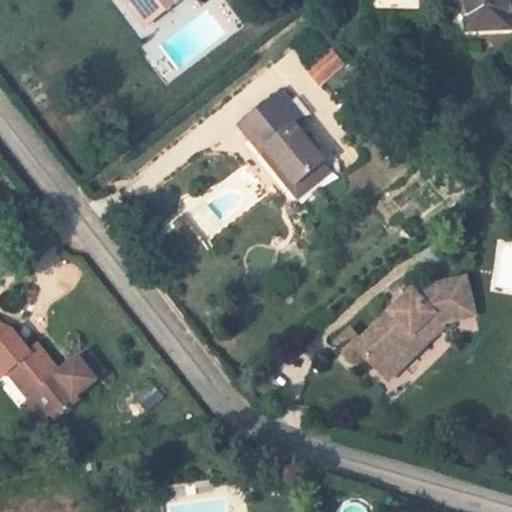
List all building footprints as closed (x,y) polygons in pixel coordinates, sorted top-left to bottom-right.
[(141,5),(137,0),(126,0),(134,10),(141,5)] [(166,11),(158,0),(147,0),(141,5),(134,10),(146,26),(166,11)] [(137,0),(141,5),(147,0),(158,0),(166,11),(179,0),(137,0)] [(511,27),(511,17),(511,0),(467,0),(468,30),(511,27)] [(329,52),(313,32),(294,48),(310,68),(329,52)] [(343,63),(333,51),(310,71),(320,82),(343,63)] [(305,119),(282,91),(245,122),(256,136),(251,139),(263,153),(268,148),(297,184),(322,164),(326,161),(296,125),(305,119)] [(256,136),(245,122),(241,126),(251,139),(256,136)] [(297,184),(268,148),(263,153),(291,188),(297,184)] [(383,182),(363,158),(341,176),(361,200),(383,182)] [(329,172),(322,164),(297,184),(291,188),(298,197),(329,172)] [(482,184),(471,173),(462,181),(473,192),(482,184)] [(298,204),(287,206),(288,214),(300,212),(298,204)] [(162,256),(156,246),(145,252),(152,262),(162,256)] [(466,278),(413,291),(361,341),(355,347),(374,366),(382,374),(417,340),(420,343),(439,323),(475,314),(466,278)] [(443,327),(439,323),(420,343),(423,346),(441,328),(443,327)] [(13,333),(0,326),(0,358),(10,371),(13,374),(31,397),(28,399),(43,418),(51,411),(56,417),(64,410),(66,413),(72,408),(70,405),(77,399),(75,396),(96,379),(79,358),(60,373),(57,370),(54,367),(52,364),(50,361),(47,358),(44,354),(40,349),(39,347),(30,354),(13,333)] [(361,341),(351,330),(336,345),(346,356),(355,347),(361,341)] [(420,343),(417,340),(382,374),(388,381),(423,346),(420,343)] [(374,366),(355,347),(346,356),(365,375),(374,366)] [(105,372),(87,351),(79,358),(96,379),(105,372)] [(0,358),(0,375),(2,378),(10,371),(0,358)]
